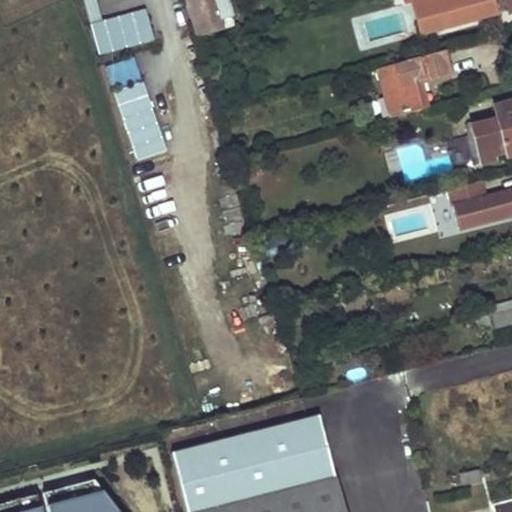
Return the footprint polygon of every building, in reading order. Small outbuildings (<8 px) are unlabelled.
[(95,0),(82,0),(88,23),(101,20),(95,0)] [(208,0),(186,0),(189,10),(192,9),(206,6),(209,5),(208,0)] [(411,1),(420,37),(502,15),(497,0),(403,0),(404,3),(411,1)] [(192,9),(198,35),(213,31),(206,6),(192,9)] [(146,10),(90,25),(98,57),(154,42),(146,10)] [(377,70),(390,119),(427,109),(422,91),(417,92),(415,82),(451,72),(445,51),(411,61),(377,70)] [(203,61),(210,83),(229,77),(223,56),(203,61)] [(135,58),(104,68),(134,163),(166,153),(135,58)] [(511,156),(511,103),(494,109),(498,122),(469,129),(479,165),(494,161),(493,156),(506,153),(507,158),(511,156)] [(239,163),(233,164),(239,184),(244,182),(239,163)] [(511,217),(510,212),(511,211),(511,191),(453,208),(459,232),(511,217)] [(449,194),(433,196),(436,228),(452,226),(449,194)] [(511,322),(511,309),(475,320),(478,331),(500,326),(501,327),(505,326),(505,324),(511,322)] [(313,411),(170,451),(186,511),(194,511),(330,476),(313,411)] [(478,472),(460,475),(462,485),(480,481),(478,472)] [(339,511),(330,476),(194,511),(339,511)] [(114,511),(90,483),(44,495),(48,511),(114,511)] [(48,511),(44,495),(35,497),(39,511),(48,511)] [(0,511),(39,511),(35,497),(0,505),(0,511)] [(511,511),(511,499),(492,505),(493,511),(511,511)]
